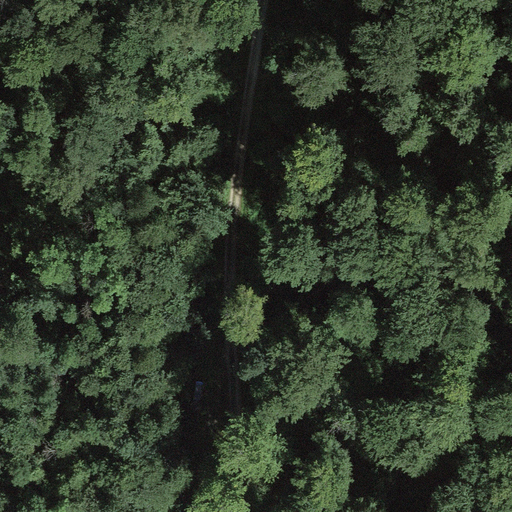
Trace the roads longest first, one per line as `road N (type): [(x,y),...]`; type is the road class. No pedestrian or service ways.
road 1 (track): [(241,511),(224,347),(263,0)]
road 2 (track): [(195,511),(223,373)]
